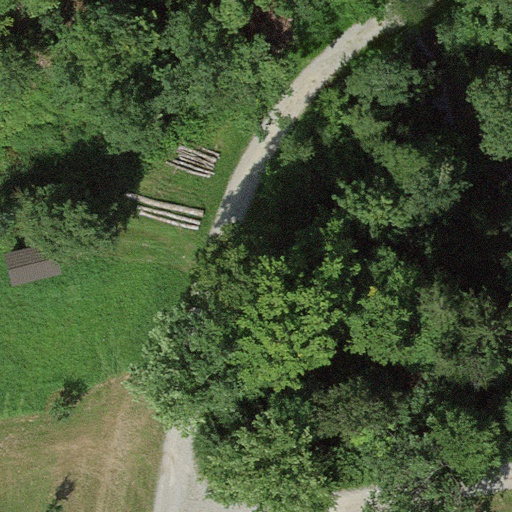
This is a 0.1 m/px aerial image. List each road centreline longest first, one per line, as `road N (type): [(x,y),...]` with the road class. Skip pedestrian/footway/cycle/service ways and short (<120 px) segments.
road 1 (track): [(412,0),(326,69),(240,195),(214,274),(170,511)]
road 2 (track): [(511,480),(338,511)]
